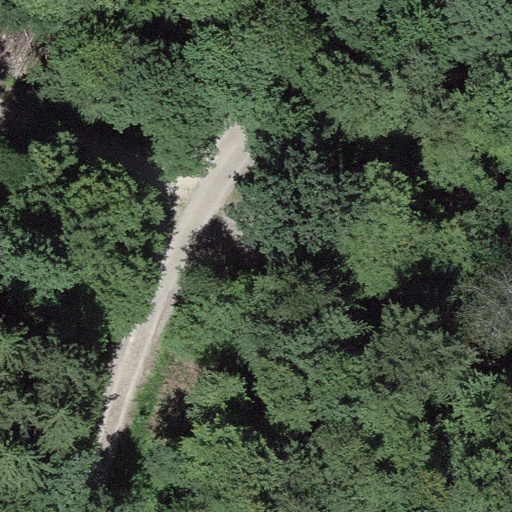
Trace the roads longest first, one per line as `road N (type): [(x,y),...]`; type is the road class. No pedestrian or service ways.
road 1 (track): [(80,511),(131,353),(203,219),(255,130),(356,0)]
road 2 (track): [(511,397),(350,292),(0,119)]
